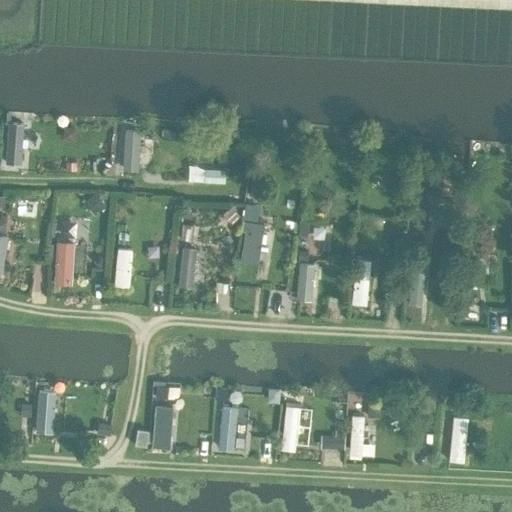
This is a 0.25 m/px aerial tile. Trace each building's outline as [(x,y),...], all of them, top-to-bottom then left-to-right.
[(8,123),(7,163),(21,163),(22,123),(8,123)] [(140,132),(125,131),(122,171),(138,172),(140,132)] [(225,171),(204,170),(204,184),(225,184),(225,171)] [(253,185),(248,193),(258,200),(261,196),(267,200),(269,195),(253,185)] [(95,196),(85,206),(94,216),(105,207),(95,196)] [(231,205),(222,213),(232,224),(240,216),(231,205)] [(357,226),(370,227),(371,215),(358,214),(357,226)] [(264,225),(246,222),(240,262),(258,265),(264,225)] [(128,231),(118,231),(117,243),(127,243),(128,231)] [(412,241),(412,253),(424,254),(424,242),(412,241)] [(57,242),(55,288),(71,289),(73,243),(57,242)] [(179,287),(178,289),(190,291),(195,249),(183,248),(179,287)] [(479,249),(466,248),(464,288),(477,288),(479,249)] [(132,250),(117,249),(115,287),(129,289),(132,250)] [(356,259),(352,305),(366,306),(370,260),(356,259)] [(315,265),(299,263),(296,300),(311,302),(315,265)] [(412,268),(409,304),(421,304),(424,268),(412,268)] [(56,395),(39,393),(36,433),(52,434),(56,395)] [(172,408),(155,407),(152,449),(169,450),(172,408)] [(237,408),(222,407),(218,451),(234,452),(237,408)] [(300,409),(286,407),(281,451),(295,453),(300,409)] [(369,408),(368,419),(381,420),(381,409),(369,408)] [(352,415),(350,453),(362,454),(364,416),(352,415)] [(468,420),(453,418),(449,463),(464,464),(468,420)] [(146,445),(148,429),(137,427),(134,443),(146,445)]
